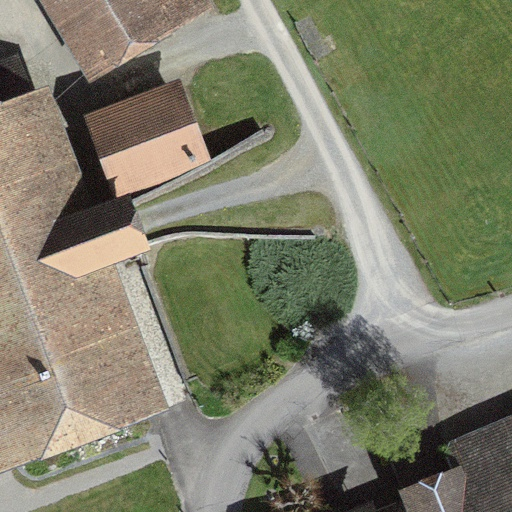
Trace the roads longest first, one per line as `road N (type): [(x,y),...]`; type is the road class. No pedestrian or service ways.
road 1 (track): [(432,348),(317,97),(260,0)]
road 2 (unclassified): [(227,511),(260,422),(511,314)]
